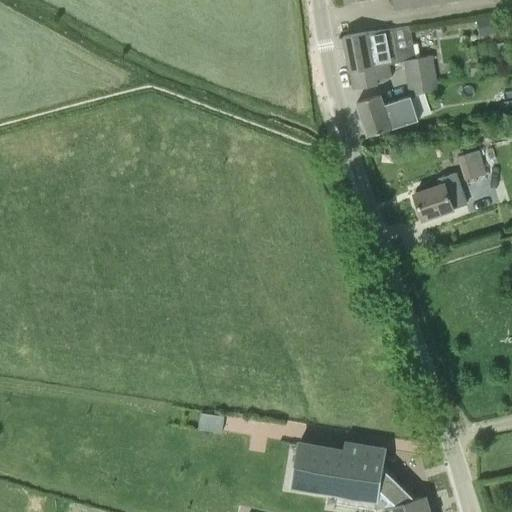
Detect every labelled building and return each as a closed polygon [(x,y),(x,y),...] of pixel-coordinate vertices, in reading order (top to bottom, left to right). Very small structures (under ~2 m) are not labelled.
[(393,0),(395,10),(457,0),(393,0)] [(476,20),(480,36),(483,36),(500,32),(497,15),(479,19),(476,20)] [(390,64),(400,62),(393,27),(363,32),(343,36),(350,72),(351,71),(354,88),(374,85),(379,83),(378,77),(392,75),(390,64)] [(505,50),(504,42),(494,44),(496,52),(505,50)] [(405,61),(409,85),(437,80),(433,56),(417,59),(405,61)] [(480,75),(479,67),(469,68),(471,77),(480,75)] [(437,80),(409,85),(411,95),(439,88),(437,80)] [(368,135),(418,119),(410,97),(385,105),(381,94),(357,101),(368,135)] [(511,101),(502,103),(504,115),(511,114),(511,101)] [(466,180),(485,174),(493,171),(486,148),(458,157),(466,180)] [(467,204),(457,172),(437,179),(438,183),(413,192),(422,220),(455,210),(455,208),(467,204)] [(224,417),(200,413),(198,429),(222,433),(224,417)] [(296,445),(291,487),(376,498),(385,507),(385,511),(429,511),(425,496),(415,498),(381,461),(383,448),(343,443),(342,452),(296,445)]
